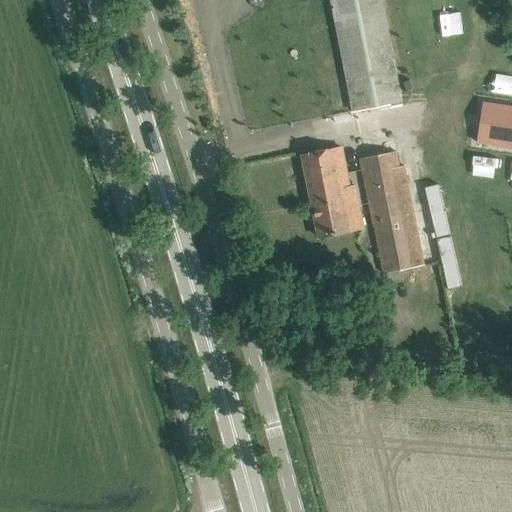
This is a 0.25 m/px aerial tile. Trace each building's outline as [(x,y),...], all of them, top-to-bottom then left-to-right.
[(397,40),(392,16),(398,14),(395,0),(332,0),(354,112),(401,103),(389,41),(397,40)] [(236,46),(253,132),(332,116),(311,10),(276,17),(280,37),(236,46)] [(511,105),(428,92),(422,135),(511,148),(511,105)] [(304,155),(320,237),(363,229),(358,201),(353,202),(342,148),(304,155)] [(359,159),(382,273),(427,264),(425,255),(432,254),(425,219),(421,220),(409,164),(400,166),(397,151),(359,159)]
